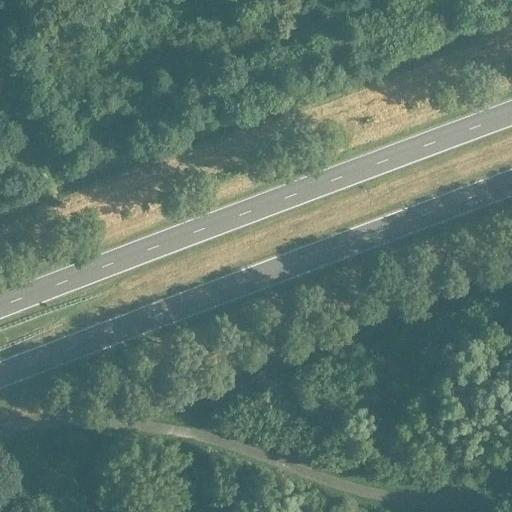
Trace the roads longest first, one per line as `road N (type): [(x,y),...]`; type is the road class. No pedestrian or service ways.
road 1 (trunk): [(0,375),(511,183)]
road 2 (trunk): [(511,117),(0,309)]
